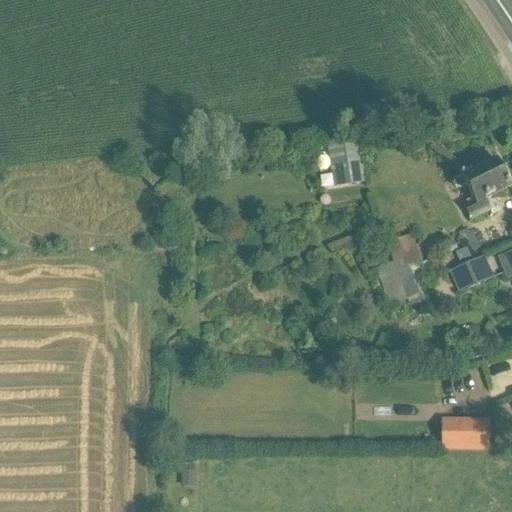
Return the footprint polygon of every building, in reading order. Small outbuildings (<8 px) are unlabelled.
[(361,135),(328,139),(335,187),(367,183),(361,135)] [(491,211),(486,201),(511,189),(504,175),(507,173),(502,165),(500,166),(498,163),(479,173),(477,169),(461,177),(462,178),(455,182),(454,186),(456,189),(460,191),(467,187),(476,206),(470,209),(467,204),(463,206),(471,222),(491,211)] [(406,230),(393,238),(402,253),(415,245),(406,230)] [(426,278),(422,265),(418,253),(376,269),(389,306),(407,300),(403,287),(427,278),(426,278)] [(511,257),(501,262),(508,279),(511,277),(511,257)] [(422,265),(426,278),(445,271),(441,258),(422,265)] [(484,258),(450,273),(460,295),(494,280),(484,258)] [(443,425),(443,455),(490,455),(490,425),(443,425)]
